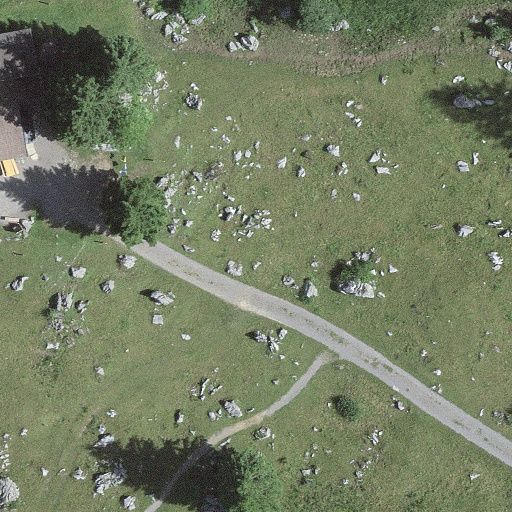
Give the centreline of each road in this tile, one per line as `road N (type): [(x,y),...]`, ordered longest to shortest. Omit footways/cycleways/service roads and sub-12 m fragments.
road 1 (track): [(341,343),(31,185)]
road 2 (track): [(511,454),(341,343)]
